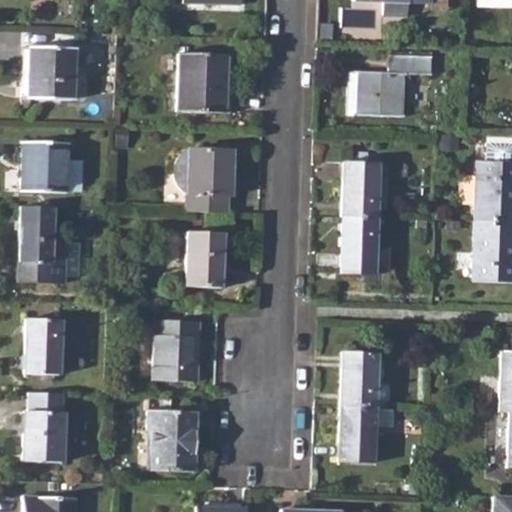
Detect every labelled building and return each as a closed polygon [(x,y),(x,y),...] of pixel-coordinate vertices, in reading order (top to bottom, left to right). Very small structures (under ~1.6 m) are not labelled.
[(351,0),(351,12),(406,15),(407,3),(407,0),(351,0)] [(29,47),(26,98),(72,100),(74,49),(29,47)] [(178,54),(176,111),(224,113),(226,55),(178,54)] [(355,71),(353,114),(402,116),(404,74),(430,74),(430,56),(387,55),(386,71),(355,71)] [(23,141),(21,191),(68,193),(68,190),(80,191),(81,159),(68,159),(68,142),(23,141)] [(476,161),(474,220),(511,220),(511,142),(486,141),(485,161),(476,161)] [(186,191),(185,211),(225,213),(226,196),(229,196),(231,149),(214,147),(190,147),(181,152),(178,156),(175,162),(173,167),(173,174),(176,181),(181,188),(186,191)] [(341,160),(339,216),(375,217),(377,162),(341,160)] [(52,207),(19,205),(17,281),(63,282),(64,241),(52,241),(52,207)] [(375,217),(339,216),(337,272),(374,273),(375,217)] [(511,220),(474,220),(473,281),(511,282),(511,220)] [(186,231),(184,286),(219,287),(221,232),(186,231)] [(26,319),(24,374),(57,376),(59,320),(26,319)] [(154,320),(153,381),(196,382),(198,321),(154,320)] [(341,351),(339,406),(374,408),(375,353),(341,351)] [(511,352),(500,352),(498,412),(508,413),(511,412),(511,352)] [(23,412),(22,461),(60,463),(62,413),(62,394),(26,393),(26,412),(23,412)] [(374,408),(339,406),(337,462),(372,464),(373,427),(392,427),(393,408),(374,408)] [(147,410),(146,432),(151,432),(150,471),(192,472),(194,412),(147,410)] [(511,511),(511,497),(492,497),(490,511),(511,511)] [(21,498),(20,511),(73,511),(73,498),(21,498)]
